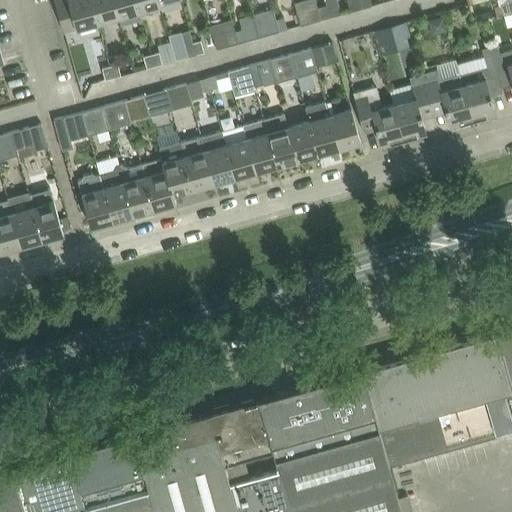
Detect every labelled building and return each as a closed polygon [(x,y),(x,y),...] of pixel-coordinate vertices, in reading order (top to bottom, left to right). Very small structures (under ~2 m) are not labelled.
[(55,0),(64,31),(65,31),(97,21),(91,0),(55,0)] [(91,0),(97,21),(119,15),(114,0),(91,0)] [(141,18),(139,10),(136,0),(114,0),(119,15),(121,24),(141,18)] [(158,0),(136,0),(139,10),(140,9),(159,4),(158,0)] [(315,0),(299,0),(294,2),(301,24),(322,19),(319,6),(317,7),(315,0)] [(324,0),(326,4),(319,6),(322,19),(341,13),(337,0),(324,0)] [(347,0),(351,11),(362,8),(360,0),(347,0)] [(511,0),(504,0),(500,4),(503,13),(511,10),(511,0)] [(500,4),(493,6),(496,15),(503,13),(500,4)] [(273,8),(253,14),(259,36),(280,30),(277,18),(276,18),(273,8)] [(235,30),(239,41),(259,36),(253,14),(239,18),(242,28),(235,30)] [(284,16),(277,18),(280,30),(287,28),(284,16)] [(443,16),(428,20),(431,29),(438,33),(447,30),(443,16)] [(406,20),(375,29),(380,45),(411,36),(406,20)] [(239,41),(235,30),(234,26),(224,29),(228,44),(239,41)] [(197,53),(193,41),(185,43),(182,31),(169,34),(176,59),(197,53)] [(201,39),(193,41),(197,53),(204,51),(201,39)] [(325,43),(311,47),(316,65),(338,58),(333,41),(330,42),(326,43),(325,43)] [(497,43),(490,45),(500,79),(511,75),(511,78),(511,48),(499,52),(497,43)] [(472,70),(461,73),(464,84),(474,118),(496,112),(490,90),(502,86),(500,79),(490,45),(482,47),(487,65),(472,70)] [(311,47),(291,53),(297,75),(317,70),(311,47)] [(159,51),(152,53),(156,65),(163,63),(159,51)] [(156,65),(152,53),(144,55),(147,67),(156,65)] [(291,53),(268,59),(275,82),(297,75),(291,53)] [(257,62),(249,64),(255,86),(263,83),(257,62)] [(118,63),(111,64),(114,76),(121,74),(118,63)] [(114,76),(111,64),(102,67),(106,79),(114,76)] [(249,64),(228,70),(235,95),(256,89),(255,86),(249,64)] [(474,118),(464,84),(464,83),(463,83),(460,72),(441,78),(438,68),(423,72),(433,106),(435,113),(446,110),(450,124),(474,118)] [(416,96),(394,102),(395,103),(404,137),(426,131),(422,117),(435,113),(433,106),(423,72),(410,76),(416,96)] [(215,74),(207,76),(211,88),(219,86),(215,74)] [(207,76),(200,78),(203,90),(211,88),(207,76)] [(187,81),(166,87),(172,109),(193,103),(187,81)] [(404,137),(394,102),(382,105),(377,88),(373,85),(354,91),(365,131),(376,128),(381,144),(404,137)] [(166,87),(144,93),(151,115),(172,109),(166,87)] [(151,115),(144,93),(125,99),(131,120),(151,115)] [(113,102),(104,105),(111,128),(131,121),(131,120),(125,99),(113,102)] [(327,100),(306,106),(319,152),(340,146),(330,113),(327,100)] [(104,105),(83,110),(90,134),(111,128),(104,105)] [(306,106),(285,112),(298,158),(319,152),(306,106)] [(351,107),(330,113),(340,146),(361,140),(351,107)] [(90,134),(83,110),(63,116),(70,139),(90,134)] [(285,112),(265,118),(277,164),(298,158),(285,112)] [(265,118),(244,123),(257,169),(277,164),(265,118)] [(41,122),(12,130),(18,150),(31,146),(32,150),(48,146),(41,122)] [(244,123),(223,129),(236,175),(257,169),(244,123)] [(223,129),(202,135),(215,181),(236,175),(223,129)] [(12,130),(0,133),(0,159),(19,154),(18,150),(12,130)] [(202,135),(182,141),(195,187),(215,181),(202,135)] [(160,147),(159,148),(161,156),(163,156),(173,193),(174,193),(188,189),(195,187),(182,141),(160,147)] [(117,155),(96,161),(100,173),(100,172),(114,169),(116,165),(119,164),(117,155)] [(153,158),(142,161),(155,207),(176,201),(173,193),(163,156),(161,156),(153,158)] [(124,163),(120,163),(134,213),(155,207),(142,161),(128,165),(124,163)] [(114,169),(100,172),(113,218),(134,213),(120,163),(119,164),(116,165),(114,169)] [(113,218),(100,172),(100,173),(96,174),(92,171),(84,174),(82,178),(78,179),(91,225),(113,218)] [(51,187),(30,193),(42,238),(63,232),(51,187)] [(30,193),(9,198),(22,244),(42,238),(30,193)] [(9,198),(0,200),(0,246),(1,250),(22,244),(9,198)] [(365,368),(361,369),(388,465),(511,430),(511,381),(498,330),(494,331),(496,339),(490,340),(488,335),(463,342),(463,344),(397,363),(396,361),(371,368),(373,374),(367,376),(365,368)] [(498,330),(511,381),(511,330),(499,334),(498,330)] [(258,399),(273,453),(277,468),(289,511),(401,511),(388,465),(361,369),(258,399)] [(212,412),(209,412),(225,466),(273,453),(258,399),(218,410),(219,413),(213,414),(212,412)] [(225,466),(209,412),(133,434),(155,511),(238,511),(230,482),(229,482),(225,466)] [(86,511),(155,511),(133,434),(127,435),(127,437),(114,441),(114,439),(70,451),(84,502),(86,511)] [(69,457),(13,473),(14,475),(24,511),(49,511),(84,502),(70,451),(68,452),(69,457)] [(24,511),(14,475),(12,468),(0,471),(0,511),(24,511)] [(289,511),(277,468),(230,482),(238,511),(289,511)]
